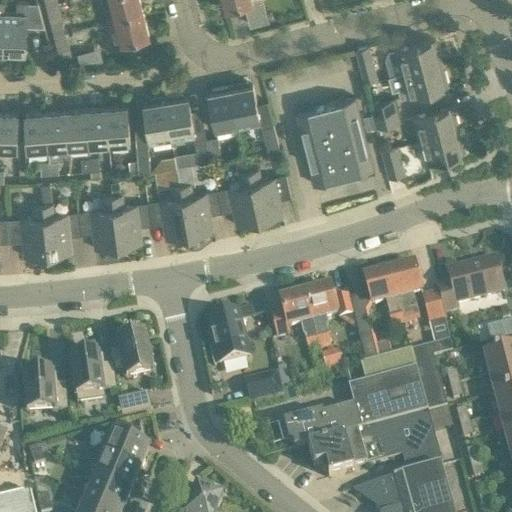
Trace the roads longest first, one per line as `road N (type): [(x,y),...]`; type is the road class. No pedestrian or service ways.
road 1 (residential): [(511,194),(464,197),(310,251),(173,279)]
road 2 (residential): [(464,0),(235,59),(207,55)]
road 3 (residential): [(207,55),(177,69),(0,82)]
road 4 (residential): [(173,279),(0,296)]
road 5 (residential): [(196,420),(173,279)]
road 6 (residential): [(299,511),(196,420)]
